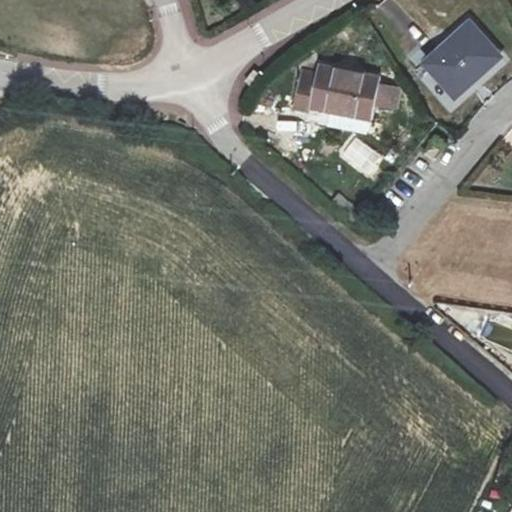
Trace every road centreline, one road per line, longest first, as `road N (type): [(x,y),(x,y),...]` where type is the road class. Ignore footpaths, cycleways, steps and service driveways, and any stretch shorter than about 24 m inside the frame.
road 1 (residential): [(187,78),(231,149),(368,273)]
road 2 (residential): [(511,95),(368,273)]
road 3 (residential): [(368,273),(511,400)]
road 4 (residential): [(0,70),(105,89),(187,78)]
road 5 (residential): [(187,78),(324,0)]
